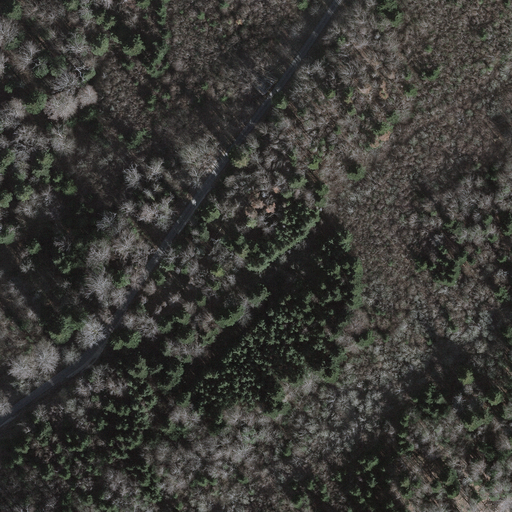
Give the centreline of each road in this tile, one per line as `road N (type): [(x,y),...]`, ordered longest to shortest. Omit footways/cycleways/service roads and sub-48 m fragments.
road 1 (track): [(337,0),(88,354),(0,425)]
road 2 (track): [(88,354),(185,321),(328,227),(440,118),(511,79)]
road 3 (track): [(286,71),(54,209),(0,256)]
road 4 (track): [(240,511),(511,326)]
